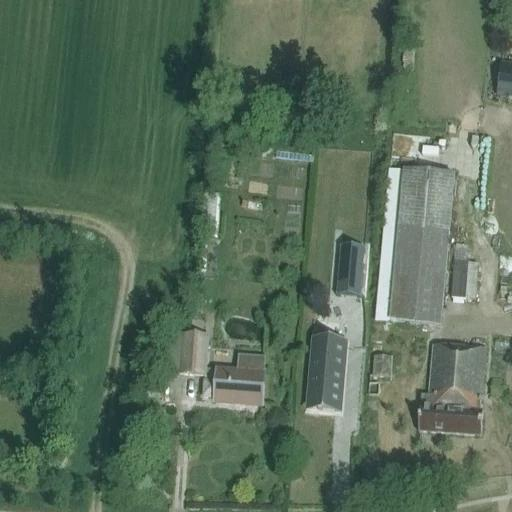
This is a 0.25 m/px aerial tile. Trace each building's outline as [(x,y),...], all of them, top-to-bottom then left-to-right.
[(511,68),(506,68),(502,100),(511,101),(511,68)] [(459,181),(395,174),(381,325),(445,331),(459,181)] [(219,197),(204,196),(201,240),(216,242),(219,197)] [(341,249),(337,299),(361,301),(365,251),(341,249)] [(210,338),(162,334),(159,376),(207,379),(210,338)] [(311,395),(309,411),(318,412),(339,414),(345,346),(324,344),(324,345),(315,344),(311,395)] [(426,400),(426,401),(423,436),(484,441),(485,417),(482,417),(483,405),(487,405),(490,354),(439,351),(435,401),(426,400)] [(205,382),(204,400),(215,400),(214,404),(263,408),(265,376),(263,376),(264,362),(263,362),(242,360),(241,375),(217,373),(216,383),(205,382)] [(395,363),(379,362),(378,382),(394,383),(395,363)] [(371,398),(379,398),(380,386),(372,386),(367,386),(367,397),(371,398)] [(332,495),(336,415),(306,414),(305,457),(292,457),(291,494),(332,495)]
